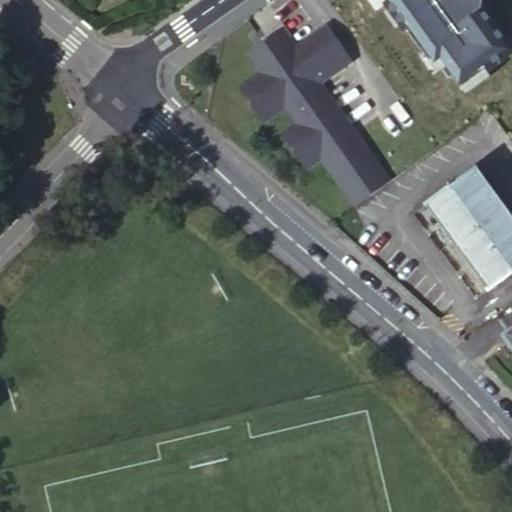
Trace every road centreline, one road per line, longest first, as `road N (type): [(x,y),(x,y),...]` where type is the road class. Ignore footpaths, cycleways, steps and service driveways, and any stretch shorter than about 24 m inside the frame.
road 1 (residential): [(511,443),(418,346),(120,84)]
road 2 (residential): [(0,230),(120,84)]
road 3 (tertiary): [(120,84),(223,0)]
road 4 (tertiary): [(17,0),(120,84)]
